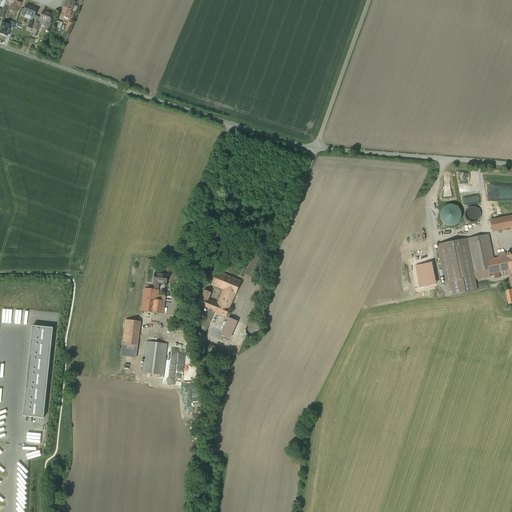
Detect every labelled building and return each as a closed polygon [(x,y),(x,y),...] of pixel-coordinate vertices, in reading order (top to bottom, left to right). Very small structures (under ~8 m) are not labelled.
[(21,0),(10,0),(9,3),(9,4),(8,7),(8,8),(17,11),(21,0)] [(67,0),(64,7),(73,11),(76,0),(67,0)] [(31,6),(27,4),(24,13),(32,16),(30,20),(32,21),(34,17),(35,15),(37,9),(31,6)] [(64,7),(61,16),(69,19),(73,11),(64,7)] [(53,15),(43,11),(40,19),(47,22),(45,27),(50,28),(52,23),(50,22),(53,15)] [(32,21),(30,20),(26,31),(31,32),(35,22),(32,21)] [(63,23),(56,20),(54,26),(61,28),(63,23)] [(69,22),(65,32),(69,34),(73,24),(69,22)] [(40,24),(36,23),(33,29),(40,31),(42,28),(39,27),(40,24)] [(444,206),(442,208),(441,209),(440,211),(439,213),(439,216),(439,218),(440,220),(441,222),(442,223),(444,225),(446,226),(448,226),(450,226),(452,226),(455,225),(456,224),(458,223),(459,221),(460,219),(461,217),(461,215),(460,212),(459,210),(458,209),(457,207),(455,206),(453,205),(450,205),(448,205),(446,205),(444,206)] [(480,217),(480,214),(480,211),(478,209),(476,207),(473,207),(470,207),(467,209),(466,212),(465,215),(466,217),(467,220),(470,222),(473,222),(476,221),(478,220),(480,217)] [(511,215),(490,220),(493,231),(511,227),(511,215)] [(484,236),(471,238),(478,271),(488,269),(486,260),(493,259),(489,235),(484,236)] [(453,242),(438,247),(446,282),(473,277),(474,277),(473,273),(478,271),(471,238),(453,242)] [(257,250),(244,274),(255,280),(268,256),(257,250)] [(493,259),(486,260),(488,269),(489,274),(509,270),(511,269),(511,254),(506,256),(493,259)] [(478,271),(473,273),(474,277),(473,277),(474,280),(490,276),(489,274),(488,269),(478,271)] [(230,277),(217,271),(211,285),(223,290),(225,290),(230,277)] [(168,275),(155,273),(154,282),(153,289),(158,290),(159,283),(166,284),(168,275)] [(230,277),(225,290),(223,290),(217,303),(208,300),(211,293),(205,290),(198,305),(208,309),(199,328),(206,331),(214,312),(226,317),(230,308),(229,308),(235,295),(241,281),(230,277)] [(151,286),(145,285),(145,288),(142,311),(163,314),(165,301),(158,300),(159,290),(158,290),(153,289),(151,289),(151,286)] [(141,322),(126,320),(123,343),(125,344),(124,350),(137,352),(141,322)] [(235,325),(227,322),(221,335),(230,338),(235,325)] [(262,333),(262,330),(261,327),(260,324),(257,323),(254,322),(251,323),(248,325),(246,327),(246,330),(247,333),(248,336),(251,338),(254,338),(257,338),(260,336),(262,333)] [(52,328),(31,326),(22,416),(43,419),(52,328)] [(167,344),(146,342),(142,373),(163,375),(167,344)] [(224,351),(212,346),(208,354),(220,359),(224,351)]
